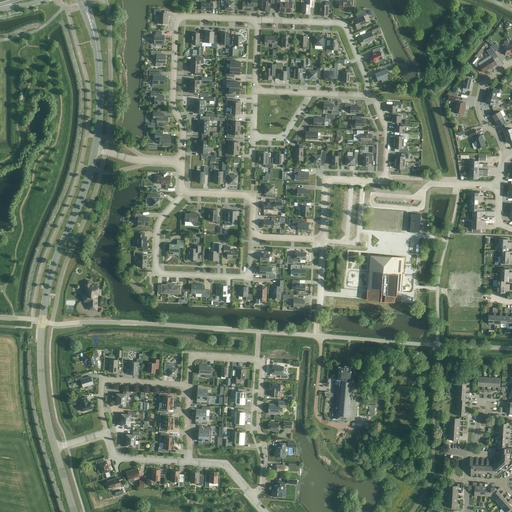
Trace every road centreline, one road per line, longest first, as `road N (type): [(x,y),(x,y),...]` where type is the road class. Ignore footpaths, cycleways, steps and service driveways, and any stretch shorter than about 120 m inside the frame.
road 1 (residential): [(322,336),(42,321)]
road 2 (residential): [(188,385),(193,358),(261,366),(262,485),(252,496)]
road 3 (residential): [(250,237),(245,277),(157,272),(158,221),(181,193)]
road 4 (residential): [(323,239),(325,179),(385,181),(385,129),(370,96)]
road 5 (tertiary): [(95,149),(53,264),(42,321)]
road 6 (residential): [(370,96),(344,25),(256,21)]
road 7 (residential): [(181,162),(183,133),(171,98),(174,21)]
road 8 (residential): [(105,432),(101,383),(188,385)]
road 9 (tertiary): [(42,321),(42,392),(55,448)]
